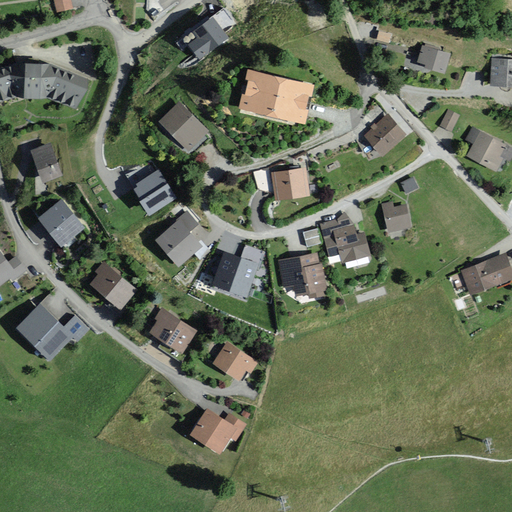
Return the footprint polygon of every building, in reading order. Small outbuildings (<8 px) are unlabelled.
[(72,8),(70,0),(55,0),(58,11),(72,8)] [(224,7),(210,18),(221,34),(236,23),(224,7)] [(210,18),(179,40),(194,61),(225,39),(221,34),(210,18)] [(444,72),(449,54),(423,47),(419,62),(426,64),(425,67),(444,72)] [(511,60),(494,60),(493,83),(511,83),(511,60)] [(0,102),(21,96),(23,100),(51,98),(81,109),(92,79),(53,64),(22,64),(21,62),(0,68),(0,102)] [(312,83),(245,68),(236,106),(304,121),(312,83)] [(207,131),(176,103),(157,123),(187,152),(207,131)] [(458,115),(449,111),(442,125),(451,129),(458,115)] [(403,135),(387,118),(367,136),(383,153),(403,135)] [(507,147),(474,130),(469,140),(475,144),(469,155),(495,169),(507,147)] [(64,174),(51,144),(32,152),(44,182),(64,174)] [(313,196),(309,169),(274,174),(278,201),(313,196)] [(176,198),(159,171),(138,184),(139,187),(134,190),(150,214),(176,198)] [(417,187),(413,179),(403,183),(407,191),(417,187)] [(83,227),(62,203),(40,222),(62,246),(83,227)] [(397,203),(385,206),(392,233),(415,227),(413,219),(409,206),(398,209),(397,203)] [(193,230),(183,218),(159,239),(180,263),(199,248),(188,235),(193,230)] [(345,229),(343,220),(324,225),(330,245),(340,243),(346,266),(373,259),(367,234),(361,235),(358,226),(345,229)] [(239,263),(224,258),(215,287),(247,297),(256,268),(261,270),(265,256),(244,249),(239,263)] [(327,293),(319,254),(279,262),(285,289),(293,288),(295,299),(327,293)] [(511,279),(511,273),(504,255),(461,272),(471,296),(511,279)] [(0,287),(11,280),(13,282),(27,272),(17,258),(7,265),(0,256),(0,287)] [(138,289),(104,259),(94,270),(97,273),(89,283),(120,310),(138,289)] [(65,330),(41,306),(17,330),(51,363),(74,340),(78,344),(91,331),(77,317),(65,330)] [(198,328),(166,307),(157,321),(159,322),(151,333),(182,353),(198,328)] [(261,360),(229,340),(214,364),(239,380),(247,369),(253,373),(261,360)] [(223,421),(207,411),(192,435),(218,451),(228,436),(233,440),(244,422),(229,412),(223,421)]
